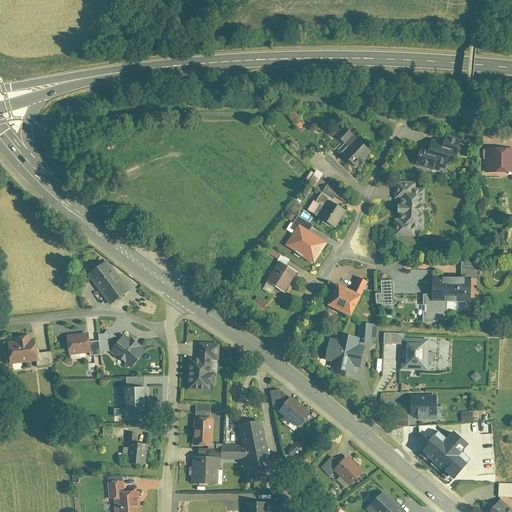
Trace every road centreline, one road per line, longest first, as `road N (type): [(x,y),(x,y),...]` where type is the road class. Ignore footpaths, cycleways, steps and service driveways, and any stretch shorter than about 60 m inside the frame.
road 1 (primary): [(41,89),(248,60),(511,64)]
road 2 (residential): [(268,358),(341,254),(403,129)]
road 3 (tertiary): [(452,511),(268,358)]
road 4 (tertiary): [(182,299),(16,158)]
road 5 (residential): [(169,328),(175,421),(166,511)]
road 6 (residential): [(169,328),(89,313),(0,323)]
